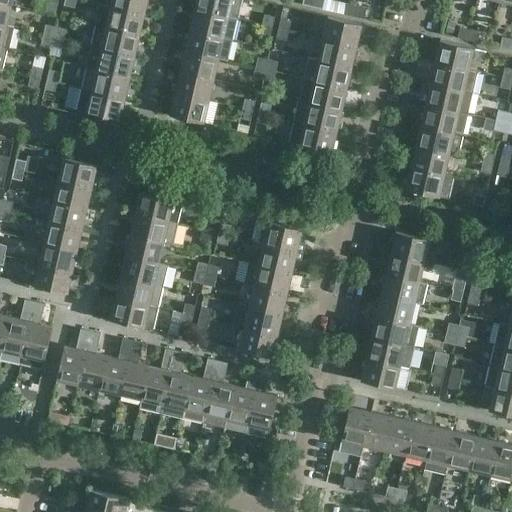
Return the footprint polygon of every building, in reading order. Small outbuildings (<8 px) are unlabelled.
[(111,0),(110,5),(144,13),(146,0),(111,0)] [(196,0),(194,8),(228,16),(231,0),(196,0)] [(323,0),(313,0),(312,6),(322,8),(323,0)] [(8,15),(11,4),(0,1),(0,23),(6,25),(7,23),(12,24),(14,16),(8,15)] [(139,34),(144,13),(110,5),(101,3),(96,24),(139,34)] [(354,16),(356,5),(347,3),(344,13),(354,16)] [(366,7),(356,5),(354,16),(364,18),(366,7)] [(237,18),(228,16),(194,8),(189,29),(232,39),(237,18)] [(264,14),(262,24),(272,26),(274,16),(264,14)] [(327,16),(322,38),(356,45),(361,23),(327,16)] [(280,17),(278,27),(289,30),(291,20),(280,17)] [(15,27),(6,25),(0,23),(0,45),(10,48),(15,27)] [(53,36),(56,26),(45,24),(43,34),(53,36)] [(134,55),(139,34),(96,24),(91,45),(101,47),(134,55)] [(270,36),(272,26),(262,24),(259,33),(270,36)] [(66,28),(56,26),(53,36),(64,38),(66,28)] [(467,39),(470,29),(460,26),(457,37),(467,39)] [(286,40),(289,30),(278,27),(276,37),(286,40)] [(227,60),(232,39),(189,29),(185,50),(218,58),(227,60)] [(480,31),(470,29),(467,39),(477,42),(480,31)] [(51,46),(53,36),(43,34),(41,44),(51,46)] [(61,48),(64,38),(53,36),(51,46),(61,48)] [(509,49),(511,38),(502,36),(499,47),(509,49)] [(351,66),(356,45),(322,38),(318,59),(351,66)] [(440,39),(434,61),(468,69),(468,68),(473,47),(440,39)] [(0,67),(6,69),(10,48),(0,45),(0,67)] [(129,76),(134,55),(101,47),(96,68),(129,76)] [(213,79),(218,58),(185,50),(180,71),(213,79)] [(265,69),(268,59),(257,56),(255,66),(265,69)] [(278,61),(268,59),(265,69),(276,71),(278,61)] [(346,87),(351,66),(318,59),(313,80),(346,87)] [(477,70),(468,68),(468,69),(434,61),(430,82),(472,92),(477,70)] [(32,65),(30,75),(41,77),(43,67),(32,65)] [(129,76),(96,68),(86,66),(81,87),(124,97),(129,76)] [(263,79),(265,69),(255,66),(253,76),(263,79)] [(511,78),(511,68),(504,67),(502,77),(511,78)] [(49,69),(46,79),(57,81),(59,71),(49,69)] [(273,81),(276,71),(265,69),(263,79),(273,81)] [(208,100),(213,79),(180,71),(175,92),(208,100)] [(38,87),(41,77),(30,75),(28,85),(38,87)] [(510,89),(511,81),(511,78),(502,77),(500,86),(510,89)] [(341,108),(346,87),(313,80),(303,78),(298,99),(341,108)] [(55,91),(57,81),(46,79),(44,89),(55,91)] [(467,113),(472,92),(430,82),(425,103),(467,113)] [(119,119),(124,97),(81,87),(76,109),(119,119)] [(203,122),(208,100),(175,92),(170,114),(203,122)] [(244,98),(242,108),(253,110),(255,100),(244,98)] [(337,129),(341,108),(298,99),(294,120),(337,129)] [(261,101),(259,111),(269,114),(271,104),(261,101)] [(463,134),(467,113),(425,103),(420,124),(463,134)] [(250,120),(253,110),(242,108),(240,118),(250,120)] [(506,122),(508,112),(498,109),(495,119),(506,122)] [(267,124),(269,114),(259,111),(256,121),(267,124)] [(503,132),(506,122),(495,119),(493,129),(503,132)] [(331,151),(337,129),(294,120),(288,141),(331,151)] [(511,133),(511,123),(506,122),(503,132),(511,133)] [(458,156),(463,134),(420,124),(415,145),(449,153),(448,153),(458,156)] [(444,174),(448,153),(449,153),(415,145),(410,166),(444,174)] [(307,148),(303,163),(316,166),(320,151),(307,148)] [(485,151),(482,161),(493,163),(495,153),(485,151)] [(10,156),(9,156),(0,154),(0,164),(8,166),(10,156)] [(501,154),(499,164),(509,167),(511,157),(501,154)] [(63,156),(58,178),(92,186),(97,164),(63,156)] [(26,160),(16,158),(14,168),(24,170),(26,160)] [(491,173),(493,163),(482,161),(480,171),(491,173)] [(507,177),(509,167),(499,164),(496,174),(507,177)] [(453,176),(444,174),(410,166),(405,188),(448,198),(453,176)] [(22,180),(24,170),(14,168),(11,178),(22,180)] [(87,207),(92,186),(58,178),(53,199),(87,207)] [(140,190),(135,212),(178,222),(183,200),(140,190)] [(472,204),(483,206),(485,196),(475,193),(472,204)] [(14,202),(3,199),(1,209),(11,212),(14,202)] [(82,228),(87,207),(53,199),(48,220),(82,228)] [(0,219),(9,221),(11,212),(1,209),(0,213),(0,219)] [(173,243),(178,222),(135,212),(130,233),(163,241),(173,243)] [(215,220),(214,220),(204,218),(202,228),(213,230),(215,220)] [(253,240),(263,242),(303,251),(305,242),(298,241),(301,228),(258,218),(253,240)] [(77,249),(82,228),(48,220),(43,241),(77,249)] [(231,224),(221,222),(218,232),(229,234),(231,224)] [(210,240),(213,230),(202,228),(200,238),(210,240)] [(395,230),(390,252),(424,260),(434,262),(439,240),(395,230)] [(227,244),(229,234),(218,232),(216,242),(227,244)] [(159,262),(163,241),(130,233),(125,254),(159,262)] [(72,270),(77,249),(43,241),(38,262),(72,270)] [(301,260),(303,251),(263,242),(258,263),(291,271),(294,259),(301,260)] [(460,256),(471,258),(473,248),(463,246),(460,256)] [(419,281),(424,260),(390,252),(385,273),(419,281)] [(158,262),(159,262),(125,254),(120,275),(163,285),(168,264),(158,262)] [(206,273),(208,263),(198,261),(195,271),(206,273)] [(287,292),(291,271),(258,263),(248,261),(244,282),(253,284),(287,292)] [(67,292),(72,270),(38,262),(33,284),(67,292)] [(218,266),(208,263),(206,273),(216,276),(218,266)] [(203,283),(206,273),(195,271),(193,281),(203,283)] [(214,285),(216,276),(206,273),(203,283),(214,285)] [(427,283),(419,281),(385,273),(381,294),(414,302),(422,304),(427,283)] [(158,306),(163,285),(120,275),(115,296),(158,306)] [(466,281),(465,281),(455,279),(453,289),(463,291),(466,281)] [(482,285),(471,283),(469,292),(480,295),(482,285)] [(282,313),(287,292),(253,284),(248,305),(282,313)] [(461,301),(463,291),(453,289),(450,299),(461,301)] [(0,348),(1,349),(9,315),(0,313),(0,303),(2,293),(0,292),(0,348)] [(477,305),(480,295),(469,292),(467,302),(477,305)] [(409,323),(414,302),(381,294),(376,315),(409,323)] [(153,328),(158,306),(115,296),(110,318),(153,328)] [(30,320),(35,301),(25,299),(22,309),(25,310),(25,312),(21,316),(20,318),(9,315),(1,349),(0,355),(0,358),(20,363),(30,320)] [(45,303),(35,301),(30,320),(20,363),(42,368),(52,325),(40,323),(45,303)] [(185,302),(183,312),(193,315),(195,305),(185,302)] [(282,313),(248,305),(239,303),(234,324),(243,326),(277,334),(282,313)] [(201,306),(199,316),(209,318),(212,308),(201,306)] [(188,336),(193,315),(183,312),(177,334),(188,336)] [(418,325),(409,323),(376,315),(371,336),(404,344),(413,346),(418,325)] [(207,328),(209,318),(199,316),(197,326),(207,328)] [(511,346),(511,324),(509,324),(499,321),(494,343),(511,346)] [(456,334),(459,324),(448,322),(446,331),(456,334)] [(469,326),(459,324),(456,334),(467,336),(469,326)] [(272,356),(277,334),(243,326),(238,348),(272,356)] [(78,383),(90,330),(81,328),(76,347),(64,345),(56,378),(78,383)] [(99,388),(107,355),(96,352),(100,332),(90,330),(78,383),(99,388)] [(454,344),(456,334),(446,331),(444,341),(454,344)] [(465,346),(467,336),(456,334),(454,344),(465,346)] [(399,365),(404,344),(371,336),(366,357),(399,365)] [(128,360),(133,340),(123,338),(118,357),(107,355),(99,388),(120,393),(128,360)] [(141,398),(149,364),(138,362),(142,342),(133,340),(128,360),(120,393),(141,398)] [(511,369),(511,346),(494,343),(489,364),(511,369)] [(161,412),(173,360),(175,350),(165,348),(161,367),(149,364),(141,398),(139,407),(161,412)] [(182,417),(192,374),(181,372),(185,352),(175,350),(173,360),(161,412),(182,417)] [(203,422),(215,370),(218,360),(208,357),(203,377),(192,374),(182,417),(203,422)] [(409,367),(399,365),(366,357),(361,379),(404,389),(409,367)] [(224,427),(234,384),(223,382),(227,362),(218,360),(215,370),(203,422),(224,427)] [(435,363),(433,373),(444,375),(446,365),(435,363)] [(511,391),(511,369),(489,364),(485,385),(494,387),(511,391)] [(245,432),(257,380),(260,369),(250,367),(245,387),(234,384),(224,427),(245,432)] [(452,367),(449,377),(460,379),(462,369),(452,367)] [(270,372),(260,369),(257,380),(245,432),(267,437),(269,428),(277,394),(265,391),(270,372)] [(441,385),(444,375),(433,373),(431,383),(441,385)] [(458,389),(460,379),(449,377),(447,387),(458,389)] [(13,395),(35,400),(37,391),(15,386),(13,395)] [(511,414),(511,391),(494,387),(489,409),(511,414)] [(363,444),(371,410),(349,405),(341,439),(363,444)] [(50,410),(48,420),(68,424),(71,415),(50,410)] [(385,449),(392,415),(371,410),(363,444),(385,449)] [(405,454),(413,420),(392,415),(385,449),(405,454)] [(426,459),(434,425),(413,420),(405,454),(426,459)] [(448,464),(455,430),(434,425),(426,459),(424,468),(445,473),(448,464)] [(133,430),(131,439),(139,441),(141,432),(133,430)] [(469,468),(477,435),(455,430),(448,464),(469,468)] [(490,473),(498,440),(477,435),(469,468),(490,473)] [(167,437),(164,447),(174,449),(176,440),(167,437)] [(511,478),(511,475),(511,443),(498,440),(490,473),(511,478)] [(353,488),(355,478),(345,475),(343,486),(353,488)] [(365,480),(355,478),(353,488),(363,491),(365,480)] [(395,498),(397,487),(387,485),(385,496),(395,498)] [(407,490),(397,487),(395,498),(405,500),(407,490)] [(72,500),(71,507),(91,511),(126,511),(130,498),(91,489),(87,506),(83,505),(84,500),(75,498),(72,500)] [(436,511),(438,505),(428,503),(425,511),(436,511)]
